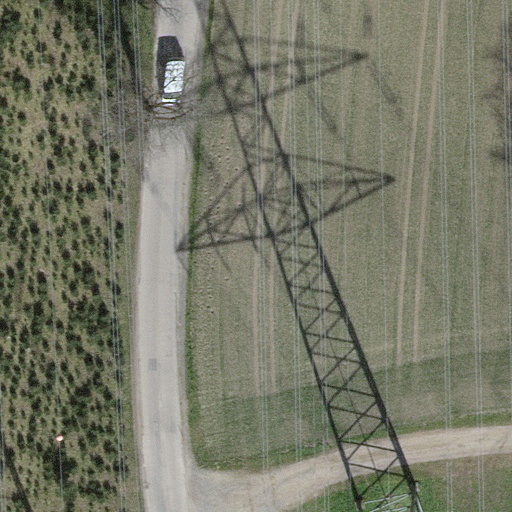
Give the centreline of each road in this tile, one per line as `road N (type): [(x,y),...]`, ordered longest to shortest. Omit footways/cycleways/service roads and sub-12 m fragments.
road 1 (unclassified): [(181,0),(158,323),(168,511)]
road 2 (track): [(185,511),(349,469),(511,443)]
